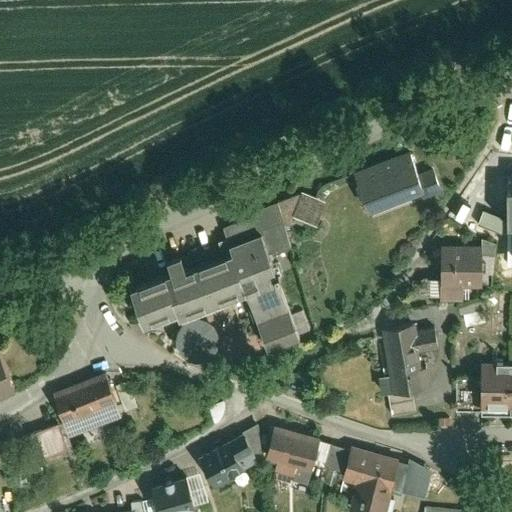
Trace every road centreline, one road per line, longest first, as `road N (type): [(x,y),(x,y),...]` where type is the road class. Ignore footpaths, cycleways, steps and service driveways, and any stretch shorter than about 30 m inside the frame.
road 1 (residential): [(79,278),(123,235),(183,201),(511,67)]
road 2 (residential): [(254,386),(364,307),(482,149)]
road 3 (residential): [(1,511),(131,460),(254,386)]
road 4 (residential): [(421,427),(254,386)]
road 5 (residential): [(254,386),(96,320)]
